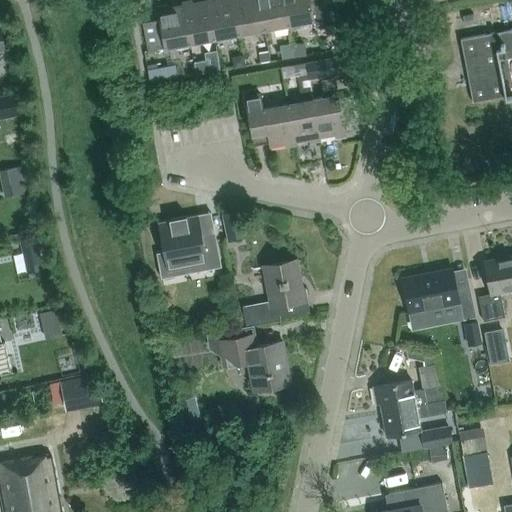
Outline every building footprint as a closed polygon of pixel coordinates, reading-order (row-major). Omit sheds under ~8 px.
[(238,33),(232,0),(209,0),(207,1),(214,38),(238,33)] [(263,28),(257,0),(232,0),(238,33),(263,28)] [(288,24),(283,0),(257,0),(263,28),(288,24)] [(283,0),(288,24),(312,19),(313,27),(328,24),(323,0),(283,0)] [(182,5),(190,43),(214,38),(207,1),(182,5)] [(190,43),(182,5),(158,10),(160,19),(144,23),(149,51),(190,43)] [(511,96),(506,98),(499,59),(511,56),(511,28),(460,39),(472,102),(505,96),(505,100),(511,98),(511,96)] [(291,43),(279,45),(282,60),(294,57),(292,49),(291,45),(291,43)] [(268,51),(259,52),(261,62),(269,60),(268,51)] [(233,67),(244,66),(242,55),(237,56),(233,62),(233,67)] [(338,72),(336,57),(306,62),(308,74),(309,78),(338,72)] [(206,60),(194,62),(196,74),(208,72),(206,60)] [(306,62),(280,67),(282,78),(308,74),(306,62)] [(174,65),(158,68),(148,70),(151,83),(177,78),(174,65)] [(324,96),(312,98),(319,137),(345,132),(334,77),(321,79),(324,96)] [(287,103),(294,142),(319,137),(312,98),(310,89),(300,91),(302,100),(287,103)] [(15,92),(0,95),(0,105),(17,101),(15,92)] [(252,134),(266,132),(269,147),(294,142),(287,103),(262,108),(260,93),(247,96),(247,95),(245,96),(252,134)] [(0,130),(0,147),(0,151),(20,148),(17,129),(0,130)] [(23,165),(0,169),(0,176),(4,197),(29,192),(23,165)] [(246,239),(240,210),(221,214),(227,242),(246,239)] [(164,252),(157,253),(161,272),(206,264),(207,269),(222,267),(216,236),(203,239),(198,215),(158,223),(164,252)] [(44,270),(37,237),(19,240),(26,274),(44,270)] [(511,289),(511,256),(486,262),(493,297),(480,300),(484,321),(505,317),(500,292),(511,289)] [(260,267),(264,267),(270,304),(244,309),(243,305),(242,305),(245,326),(279,320),(279,316),(307,312),(304,296),(307,296),(306,288),(301,289),(296,262),(300,261),(300,260),(260,266),(260,267)] [(420,275),(402,278),(412,325),(434,320),(432,308),(458,303),(462,319),(464,319),(476,317),(475,316),(469,285),(455,288),(452,268),(430,273),(430,275),(420,277),(420,275)] [(39,313),(45,339),(62,335),(56,309),(39,313)] [(476,317),(464,319),(464,323),(469,345),(480,343),(476,321),(476,317)] [(245,327),(207,335),(210,348),(221,355),(226,354),(229,366),(230,366),(230,365),(249,362),(255,391),(291,384),(283,341),(249,348),(245,327)] [(502,329),(485,332),(488,348),(505,344),(502,329)] [(101,399),(96,374),(60,381),(65,407),(101,399)] [(411,380),(377,386),(377,387),(373,387),(376,404),(380,403),(381,411),(427,403),(444,400),(441,386),(413,391),(411,380)] [(195,398),(177,403),(185,429),(202,424),(195,398)] [(427,403),(381,411),(386,436),(420,430),(418,418),(430,415),(427,403)] [(458,429),(461,451),(484,448),(481,425),(458,429)] [(449,429),(420,434),(423,448),(452,442),(449,429)] [(431,461),(447,458),(444,445),(429,448),(431,461)] [(0,459),(0,489),(4,510),(4,511),(61,511),(50,452),(34,456),(33,453),(0,459)] [(485,453),(463,458),(469,489),(491,485),(485,453)] [(134,466),(116,469),(119,488),(138,485),(134,466)] [(391,493),(394,510),(381,511),(435,511),(447,510),(442,483),(391,493)]
